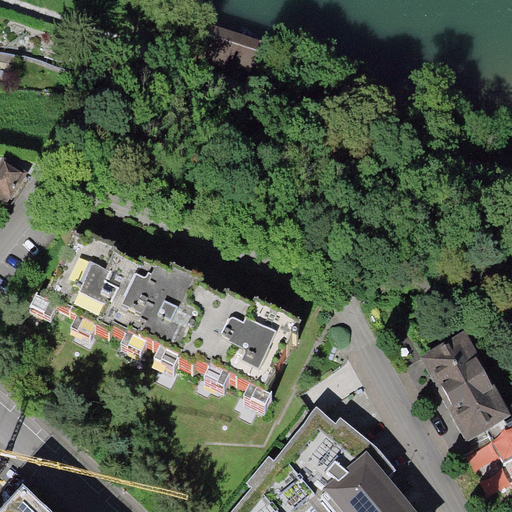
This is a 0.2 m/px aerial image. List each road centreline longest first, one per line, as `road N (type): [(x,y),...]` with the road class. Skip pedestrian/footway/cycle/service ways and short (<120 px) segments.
road 1 (residential): [(454,511),(338,302),(181,226),(46,177),(0,236)]
road 2 (track): [(0,2),(511,179)]
road 3 (residential): [(92,511),(0,424)]
